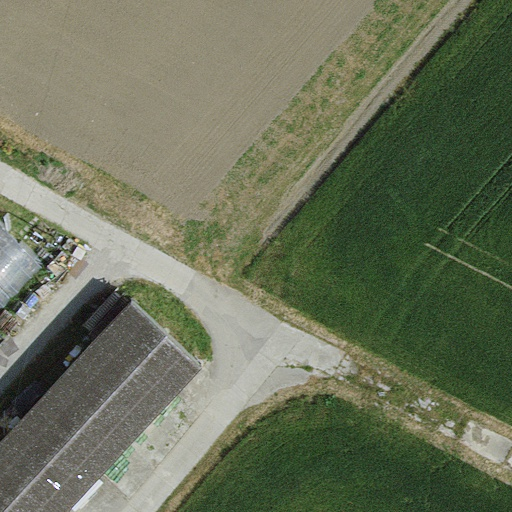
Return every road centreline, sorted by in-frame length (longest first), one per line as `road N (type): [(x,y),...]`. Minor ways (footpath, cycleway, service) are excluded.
road 1 (track): [(141,511),(284,337),(0,179)]
road 2 (track): [(511,456),(284,337)]
